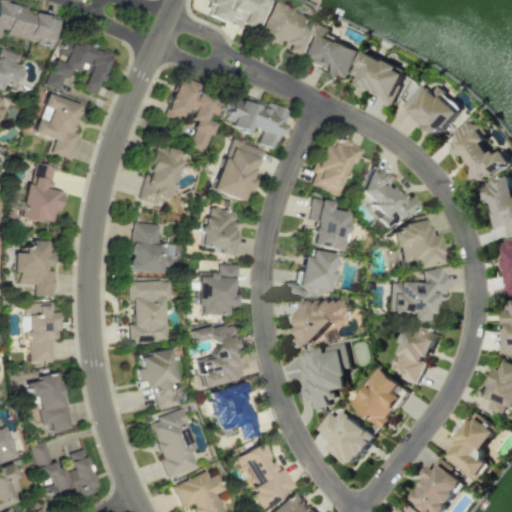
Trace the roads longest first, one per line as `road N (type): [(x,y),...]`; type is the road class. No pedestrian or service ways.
road 1 (residential): [(266,78),(410,154),(446,196),(470,252),(473,330),(455,383),(360,511)]
road 2 (residential): [(142,511),(99,386),(90,280),(107,157),(172,0)]
road 3 (residential): [(315,99),(268,228),(261,325),(285,418),(354,511)]
road 4 (residential): [(166,15),(131,0),(98,2),(101,20),(153,46)]
road 5 (residential): [(166,15),(214,36),(217,49),(200,66),(153,46)]
